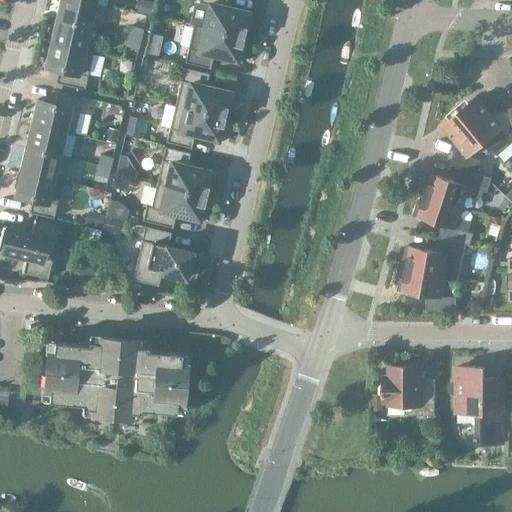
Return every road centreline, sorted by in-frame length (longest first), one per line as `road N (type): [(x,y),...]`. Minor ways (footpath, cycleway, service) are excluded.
road 1 (residential): [(290,0),(213,321)]
road 2 (residential): [(326,330),(412,19)]
road 3 (residential): [(0,303),(213,321)]
road 4 (residential): [(511,335),(326,330)]
road 5 (residential): [(260,511),(315,353)]
